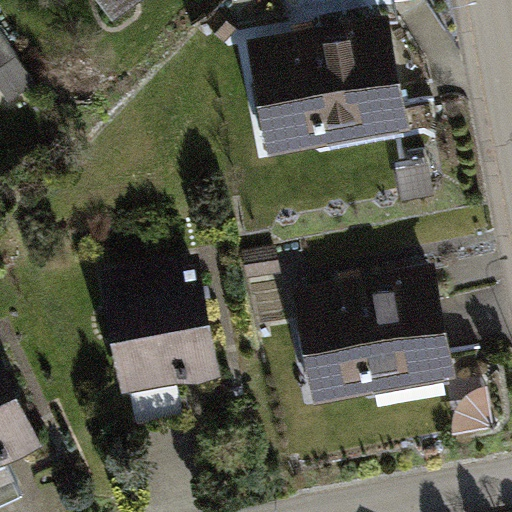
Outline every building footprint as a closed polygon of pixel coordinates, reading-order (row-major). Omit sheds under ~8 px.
[(96,0),(106,14),(126,0),(96,0)] [(388,6),(252,29),(271,146),(407,124),(388,6)] [(206,254),(103,276),(128,390),(230,368),(206,254)] [(440,260),(294,286),(315,404),(461,378),(440,260)] [(0,335),(0,462),(47,442),(0,335)]
